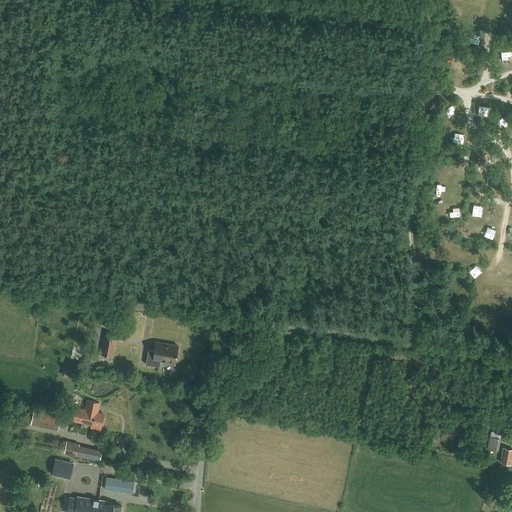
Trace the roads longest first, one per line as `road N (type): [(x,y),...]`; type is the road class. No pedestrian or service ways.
road 1 (track): [(412,232),(0,179)]
road 2 (unclassified): [(284,327),(0,287)]
road 3 (unclassified): [(511,357),(284,327)]
road 4 (unclassified): [(284,327),(258,368),(206,403),(196,511)]
road 5 (track): [(48,184),(54,0)]
road 6 (track): [(392,0),(431,6),(436,14),(428,87)]
